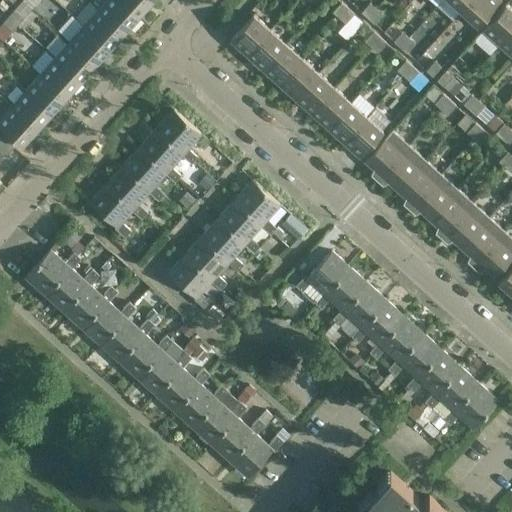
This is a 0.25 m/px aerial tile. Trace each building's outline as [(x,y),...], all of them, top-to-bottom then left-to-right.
[(138,16),(120,0),(105,0),(98,9),(123,32),(138,16)] [(152,0),(120,0),(138,16),(152,0)] [(448,0),(461,11),(470,0),(448,0)] [(470,0),(461,11),(477,26),(500,0),(470,0)] [(353,14),(346,7),(339,1),(330,11),(337,17),(344,23),(353,14)] [(367,18),(375,8),(369,3),(360,12),(367,18)] [(511,10),(505,4),(482,30),(498,44),(511,28),(511,10)] [(367,18),(373,24),(382,14),(375,8),(367,18)] [(8,16),(17,25),(24,18),(14,9),(8,16)] [(123,32),(98,9),(83,25),(109,48),(123,32)] [(341,27),(346,33),(362,19),(357,13),(341,27)] [(230,40),(246,55),(269,29),(253,14),(230,40)] [(8,16),(2,22),(12,31),(17,25),(8,16)] [(109,48),(83,25),(68,41),(94,64),(109,48)] [(511,28),(498,44),(511,57),(511,28)] [(269,29),(246,55),(262,69),(285,43),(269,29)] [(372,31),(364,41),(371,47),(379,37),(372,31)] [(399,47),(408,38),(401,31),(393,41),(399,47)] [(379,37),(371,47),(377,53),(386,44),(379,37)] [(399,47),(405,53),(414,43),(408,38),(399,47)] [(94,64),(68,41),(54,57),(80,80),(94,64)] [(285,43),(262,69),(278,84),(301,58),(285,43)] [(80,80),(54,57),(39,73),(65,97),(80,80)] [(301,58),(278,84),(294,98),(318,73),(301,58)] [(405,60),(396,70),(403,76),(412,66),(405,60)] [(432,76),(440,67),(434,61),(425,70),(432,76)] [(412,66),(403,76),(410,82),(419,73),(412,66)] [(445,71),(436,80),(443,86),(451,77),(445,71)] [(65,97),(39,73),(25,90),(51,113),(65,97)] [(318,73),(294,98),(310,113),(334,87),(318,73)] [(334,87),(310,113),(327,128),(350,102),(334,87)] [(51,113),(25,90),(10,106),(36,129),(51,113)] [(449,99),(442,94),(434,103),(440,109),(449,99)] [(477,100),(471,94),(462,104),(469,109),(477,100)] [(449,99),(440,109),(447,115),(455,105),(449,99)] [(477,100),(469,109),(475,115),(484,106),(477,100)] [(350,102),(327,128),(343,142),(366,116),(350,102)] [(36,129),(10,106),(0,116),(0,126),(21,145),(36,129)] [(201,133),(174,109),(157,128),(184,152),(182,155),(192,164),(198,158),(188,148),(201,133)] [(366,116),(343,142),(359,157),(382,131),(366,116)] [(481,128),(475,123),(466,132),(472,138),(481,128)] [(501,139),(509,129),(503,123),(495,133),(501,139)] [(184,152),(157,128),(141,147),(168,171),(165,173),(176,183),(182,175),(172,166),(182,155),(184,152)] [(481,128),(472,138),(479,144),(487,134),(481,128)] [(501,139),(507,144),(511,139),(511,131),(509,129),(501,139)] [(392,130),(364,161),(373,169),(370,175),(376,180),(408,144),(392,130)] [(0,151),(5,155),(13,146),(7,140),(0,147),(0,151)] [(408,144),(376,180),(382,186),(388,183),(396,190),(424,159),(408,144)] [(225,154),(215,145),(206,154),(217,163),(225,154)] [(168,171),(141,147),(124,165),(151,189),(149,192),(159,201),(165,194),(155,185),(165,173),(168,171)] [(511,158),(511,156),(507,152),(498,161),(505,167),(511,158)] [(424,159),(396,190),(405,198),(402,204),(408,209),(440,173),(424,159)] [(151,189),(124,165),(108,183),(135,208),(132,210),(142,220),(149,213),(138,203),(149,192),(151,189)] [(440,173),(408,209),(414,215),(420,211),(428,219),(457,188),(440,173)] [(280,204),(252,179),(235,198),(263,223),(261,225),(271,234),(278,227),(267,218),(280,204)] [(135,208),(108,183),(91,202),(117,226),(115,228),(126,238),(133,230),(123,221),(132,210),(135,208)] [(457,188),(428,219),(437,227),(434,233),(441,238),(473,203),(457,188)] [(263,223),(235,198),(219,217),(246,242),(245,243),(255,253),(261,246),(250,237),(261,225),(263,223)] [(473,203),(441,238),(446,244),(452,240),(461,248),(489,217),(473,203)] [(300,235),(309,224),(291,209),(282,220),(300,235)] [(246,242),(219,217),(202,235),(230,260),(228,262),(238,271),(245,263),(235,254),(245,243),(246,242)] [(489,217),(461,248),(469,256),(466,261),(473,267),(505,232),(489,217)] [(511,237),(505,232),(473,267),(478,272),(484,269),(493,277),(511,256),(511,237)] [(230,260),(202,235),(185,254),(213,279),(212,280),(222,289),(228,282),(218,273),(228,262),(230,260)] [(27,277),(46,294),(70,267),(73,269),(82,259),(75,253),(66,263),(51,250),(27,277)] [(313,283),(325,294),(327,296),(352,268),(333,251),(309,277),(307,276),(296,287),(303,294),(313,283)] [(213,279),(185,254),(168,273),(195,297),(194,299),(205,309),(212,301),(202,292),(212,280),(213,279)] [(511,265),(497,281),(511,294),(511,265)] [(70,267),(46,294),(64,310),(89,283),(91,285),(100,275),(93,269),(84,279),(73,269),(70,267)] [(327,296),(325,294),(316,304),(322,310),(331,300),(344,311),(345,312),(370,285),(352,268),(327,296)] [(89,283),(64,310),(83,327),(107,300),(109,302),(118,292),(112,286),(103,296),(91,285),(89,283)] [(345,312),(344,311),(334,321),(341,327),(350,316),(362,327),(364,328),(388,301),(370,285),(345,312)] [(107,300),(83,327),(101,344),(125,316),(128,319),(137,308),(130,302),(121,312),(109,302),(107,300)] [(364,328),(362,327),(352,337),(359,343),(368,333),(380,343),(382,345),(407,318),(388,301),(364,328)] [(125,316),(101,344),(119,360),(144,333),(146,335),(155,325),(149,319),(140,329),(128,319),(125,316)] [(382,345),(380,343),(370,354),(377,359),(386,349),(399,360),(400,361),(425,334),(407,318),(382,345)] [(144,333),(119,360),(138,377),(162,349),(165,352),(174,342),(167,336),(158,346),(146,335),(144,333)] [(400,361),(399,360),(389,371),(395,376),(405,365),(417,376),(419,378),(443,351),(425,334),(400,361)] [(162,349),(138,377),(156,393),(181,366),(183,368),(192,358),(186,353),(177,363),(165,352),(162,349)] [(419,378),(417,376),(407,386),(414,393),(424,382),(435,393),(437,394),(461,367),(443,351),(419,378)] [(181,366),(156,393),(174,410),(199,383),(201,385),(211,375),(204,369),(195,379),(183,368),(181,366)] [(437,394),(435,393),(426,403),(433,410),(443,399),(454,410),(455,411),(480,384),(461,367),(437,394)] [(199,383),(174,410),(193,426),(217,399),(220,401),(229,391),(222,385),(213,395),(201,385),(199,383)] [(455,411),(454,410),(445,420),(452,426),(461,416),(474,428),(499,401),(480,384),(455,411)] [(217,399),(193,426),(211,443),(236,416),(238,418),(247,408),(241,402),(232,412),(220,401),(217,399)] [(236,416),(211,443),(230,459),(254,432),(257,435),(266,425),(265,423),(272,415),(265,409),(258,417),(259,418),(250,429),(238,418),(236,416)] [(254,432),(230,459),(249,476),(272,450),(274,452),(284,441),(277,434),(267,444),(257,435),(254,432)] [(391,472),(381,483),(354,511),(446,511),(430,496),(424,502),(391,472)]
